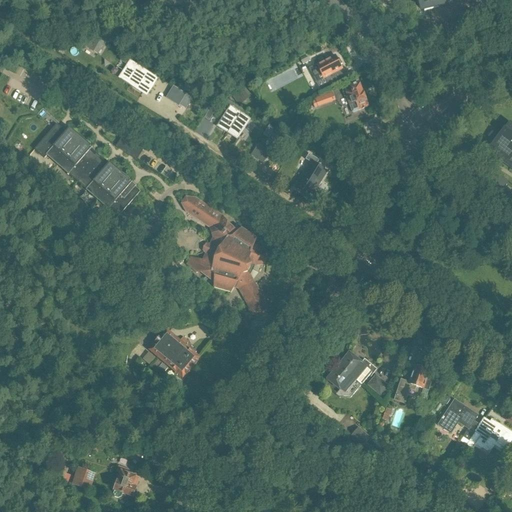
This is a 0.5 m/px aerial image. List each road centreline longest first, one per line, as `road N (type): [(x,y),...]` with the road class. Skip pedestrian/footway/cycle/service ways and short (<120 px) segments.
road 1 (track): [(371,248),(80,62)]
road 2 (tertiary): [(185,511),(219,442),(347,280)]
road 3 (unclassified): [(511,388),(347,280)]
road 4 (tertiary): [(347,280),(378,237),(419,130)]
road 5 (tertiary): [(419,130),(369,35),(330,0)]
